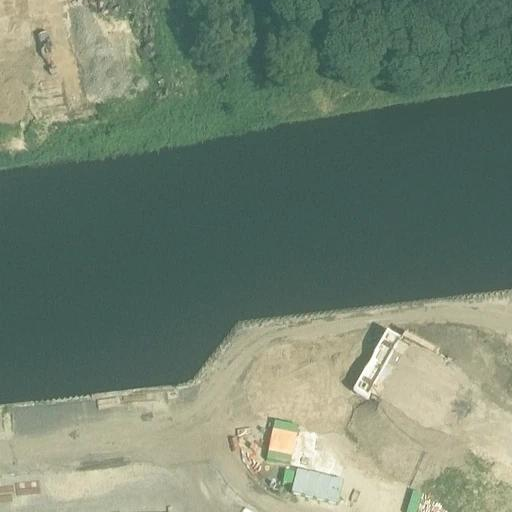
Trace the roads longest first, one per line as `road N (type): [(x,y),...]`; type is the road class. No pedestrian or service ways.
road 1 (primary): [(511,447),(0,157)]
road 2 (unclassified): [(511,330),(467,315),(271,336),(233,358),(197,411)]
road 3 (unclassified): [(0,434),(197,411)]
